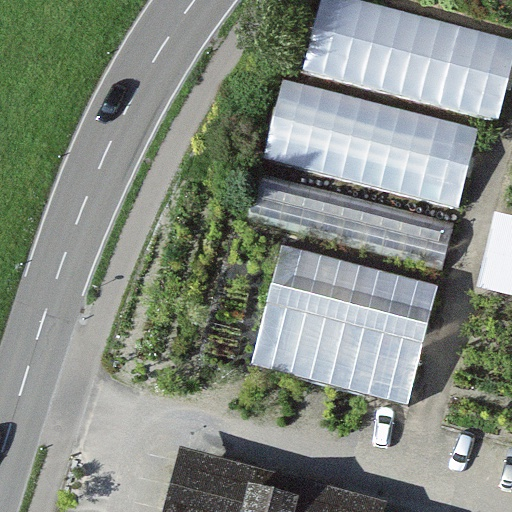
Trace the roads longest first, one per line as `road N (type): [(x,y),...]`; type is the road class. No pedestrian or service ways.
road 1 (primary): [(197,0),(136,92),(89,196),(0,460)]
road 2 (track): [(511,141),(487,174),(410,487)]
